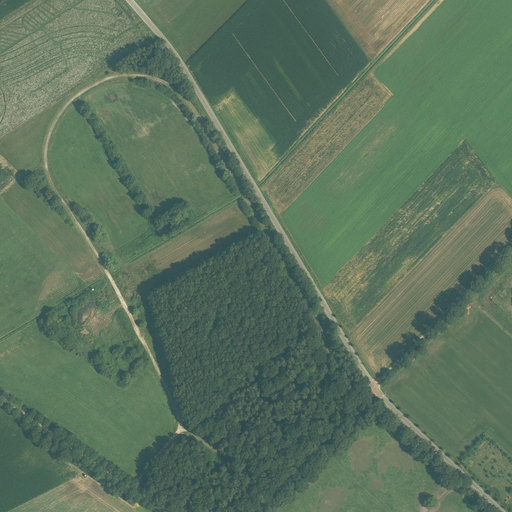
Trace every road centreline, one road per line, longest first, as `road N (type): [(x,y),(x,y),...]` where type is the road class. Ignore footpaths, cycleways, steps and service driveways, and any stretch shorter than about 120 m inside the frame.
road 1 (track): [(299,443),(278,458),(243,461),(183,426),(131,316),(52,184),(45,155),(53,125),(84,90)]
road 2 (track): [(84,90),(125,75),(163,82),(186,100),(225,159),(323,331),(327,380),(299,443)]
road 3 (unclassified): [(374,389),(193,83),(129,0)]
road 4 (track): [(0,397),(166,511)]
road 5 (track): [(374,389),(511,245)]
road 6 (unclassified): [(501,511),(374,389)]
road 7 (unclassified): [(260,511),(374,389)]
